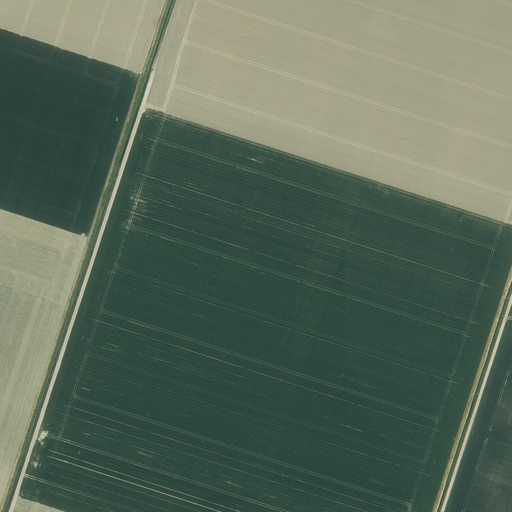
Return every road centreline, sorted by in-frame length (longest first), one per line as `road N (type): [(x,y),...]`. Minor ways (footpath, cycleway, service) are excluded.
road 1 (track): [(150,82),(10,511)]
road 2 (track): [(511,299),(443,511)]
